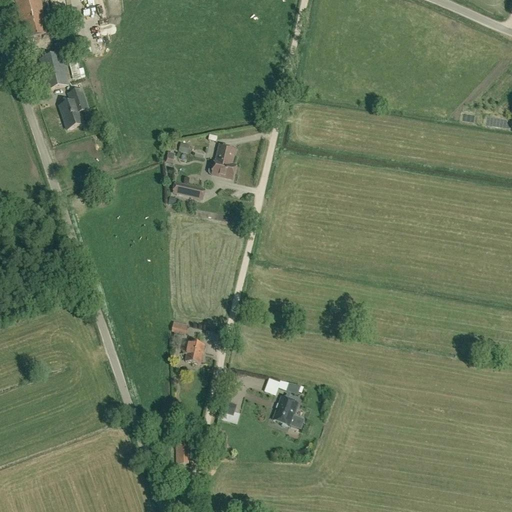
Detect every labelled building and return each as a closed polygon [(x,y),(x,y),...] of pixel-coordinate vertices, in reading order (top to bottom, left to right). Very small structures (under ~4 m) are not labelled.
[(5,0),(17,42),(49,35),(40,0),(5,0)] [(55,49),(73,47),(72,34),(61,35),(62,43),(54,44),(55,49)] [(46,92),(69,87),(62,55),(39,61),(46,92)] [(80,64),(72,66),(76,81),(84,79),(80,64)] [(81,115),(89,112),(81,90),(67,95),(69,104),(58,108),(66,133),(85,127),(81,115)] [(181,152),(190,154),(192,147),(183,145),(181,152)] [(220,146),(217,162),(216,161),(214,167),(212,167),(210,168),(209,173),(210,175),(213,175),(212,176),(233,181),(237,166),(232,165),(236,150),(220,146)] [(165,162),(173,164),(176,155),(167,153),(165,162)] [(176,184),(174,194),(193,198),(196,188),(176,184)] [(99,201),(114,196),(112,188),(96,194),(99,201)] [(172,333),(186,336),(188,328),(174,324),(172,333)] [(205,347),(187,343),(184,355),(187,356),(186,363),(201,366),(205,347)] [(295,390),(291,400),(300,403),(304,393),(295,390)] [(298,405),(282,399),(273,421),(290,427),(298,405)] [(231,417),(234,407),(224,404),(221,415),(231,417)] [(178,464),(189,463),(188,425),(176,426),(178,464)] [(242,464),(251,466),(252,458),(243,456),(242,464)]
